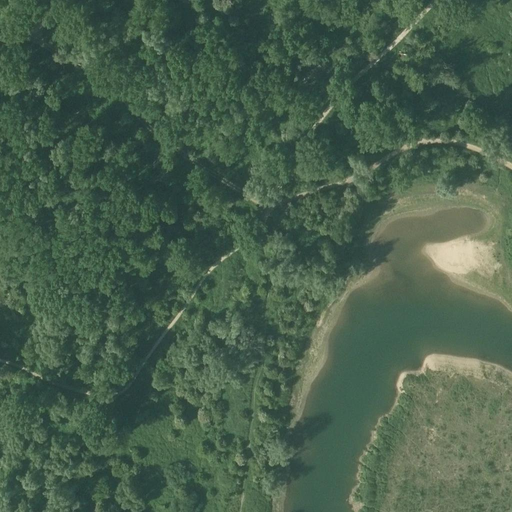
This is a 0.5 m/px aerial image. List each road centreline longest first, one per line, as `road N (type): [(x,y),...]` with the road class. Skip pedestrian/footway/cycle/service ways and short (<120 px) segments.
road 1 (track): [(55,0),(38,45),(84,65),(147,124),(267,211)]
road 2 (track): [(241,511),(275,258),(267,211)]
road 3 (track): [(511,167),(448,141),(415,145),(272,205)]
